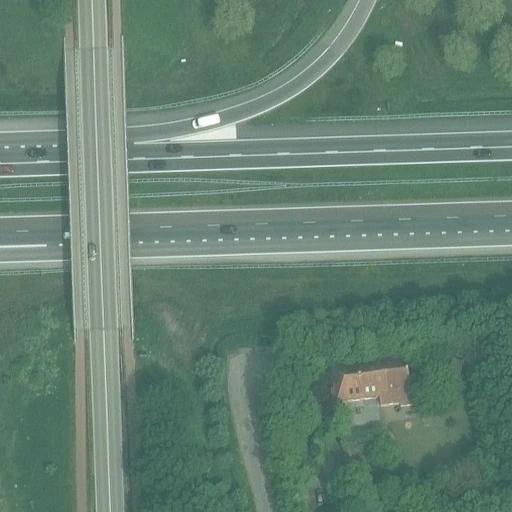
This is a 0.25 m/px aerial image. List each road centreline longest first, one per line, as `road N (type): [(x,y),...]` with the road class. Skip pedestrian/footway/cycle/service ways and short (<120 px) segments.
road 1 (tertiary): [(111,511),(91,0)]
road 2 (motorway): [(0,232),(511,216)]
road 3 (motorway): [(511,148),(132,159)]
road 4 (motorway): [(367,0),(302,83),(132,159)]
road 5 (unclassified): [(264,511),(244,354)]
road 6 (motorway): [(132,159),(0,163)]
